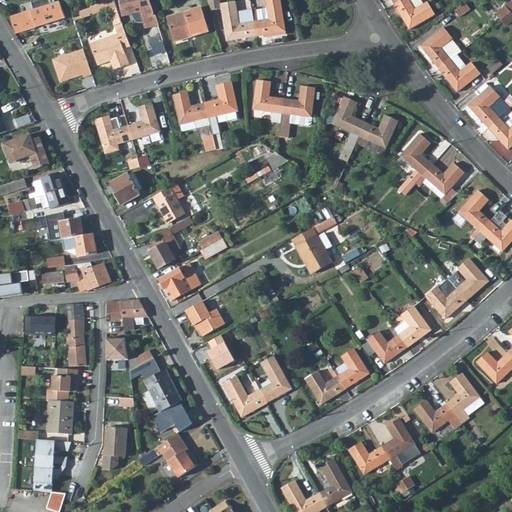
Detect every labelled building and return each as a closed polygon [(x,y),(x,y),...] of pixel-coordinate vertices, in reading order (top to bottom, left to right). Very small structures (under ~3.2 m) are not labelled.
[(20,27),(21,31),(65,19),(60,2),(54,4),(53,0),(42,0),(44,7),(11,17),(15,29),(20,27)] [(121,0),(123,10),(124,14),(125,16),(125,17),(140,12),(145,29),(150,27),(161,65),(169,63),(156,20),(149,0),(121,0)] [(223,9),(228,41),(257,37),(255,22),(253,10),(238,12),(236,2),(222,4),(221,0),(207,0),(210,11),(223,9)] [(255,22),(257,37),(286,33),(280,0),(267,0),(268,7),(253,9),(253,10),(255,22)] [(401,0),(394,4),(409,30),(434,15),(427,2),(425,3),(423,0),(401,0)] [(110,3),(92,8),(94,15),(112,10),(119,7),(116,1),(110,3)] [(511,10),(507,4),(497,12),(502,19),(511,11),(511,10)] [(193,37),(209,33),(202,7),(167,18),(173,38),(191,32),(193,37)] [(94,15),(92,8),(83,11),(85,18),(94,15)] [(511,20),(511,11),(502,19),(507,24),(511,20)] [(462,52),(443,28),(421,46),(439,70),(459,54),(462,52)] [(134,50),(127,31),(119,33),(121,37),(94,46),(101,68),(114,64),(117,73),(132,68),(127,52),(134,50)] [(83,77),(92,74),(84,49),(53,59),(59,80),(70,76),(71,78),(83,75),(83,77)] [(439,70),(456,93),(480,75),(471,63),(468,65),(459,54),(439,70)] [(487,70),(492,75),(502,66),(498,61),(487,70)] [(285,99),(271,97),(273,82),(258,80),(254,110),(273,112),(272,120),(283,121),(285,99)] [(209,118),(238,112),(231,82),(217,85),(220,99),(205,102),(209,118)] [(281,136),(289,136),(291,122),(291,114),(312,117),(316,88),(302,86),(300,100),(285,99),(283,121),(281,136)] [(510,109),(490,87),(468,107),(489,129),(499,120),(510,109)] [(205,102),(191,106),(188,92),(173,95),(181,131),(210,124),(209,118),(205,102)] [(365,122),(351,116),(358,103),(345,96),(332,123),(352,132),(340,157),(348,160),(356,143),(359,136),(365,122)] [(132,139),(160,131),(152,103),(138,107),(142,121),(128,125),(132,139)] [(312,117),(291,114),(291,122),(309,124),(311,122),(312,117)] [(119,149),(118,143),(132,139),(128,125),(120,127),(117,117),(110,119),(109,115),(95,119),(105,153),(119,149)] [(384,153),(386,148),(398,121),(385,115),(379,128),(365,122),(359,136),(367,140),(364,146),(381,154),(384,153)] [(489,129),(508,151),(511,147),(511,116),(503,124),(499,120),(489,129)] [(30,156),(35,170),(50,165),(41,137),(33,140),(31,134),(3,143),(7,154),(14,152),(16,156),(21,159),(30,156)] [(213,134),(203,136),(207,151),(216,149),(213,134)] [(416,169),(400,188),(406,194),(417,181),(423,175),(432,165),(422,154),(431,143),(421,134),(401,156),(416,169)] [(359,136),(356,143),(364,146),(367,140),(359,136)] [(14,152),(7,154),(10,163),(21,159),(16,156),(14,152)] [(277,153),(269,158),(275,169),(288,162),(287,161),(278,154),(277,153)] [(147,166),(145,155),(137,157),(137,158),(140,167),(147,166)] [(137,158),(128,160),(131,169),(140,167),(137,158)] [(455,197),(449,191),(465,174),(453,163),(443,174),(432,165),(423,175),(445,196),(438,203),(443,208),(455,197)] [(65,188),(60,172),(41,178),(42,180),(46,193),(65,188)] [(122,204),(139,195),(127,173),(110,183),(122,204)] [(445,196),(423,175),(417,181),(421,185),(424,182),(442,198),(445,196)] [(24,178),(0,186),(0,194),(27,186),(24,178)] [(39,195),(46,193),(42,180),(37,181),(34,185),(37,195),(39,195)] [(176,184),(170,187),(177,200),(183,197),(176,184)] [(167,223),(184,213),(177,200),(170,187),(153,197),(167,223)] [(65,188),(46,193),(50,207),(51,209),(70,204),(65,188)] [(480,211),(490,200),(480,191),(460,212),(477,229),(472,234),(476,238),(491,222),(480,211)] [(39,195),(43,209),(50,207),(46,193),(39,195)] [(25,208),(37,205),(34,196),(22,199),(25,208)] [(25,208),(22,199),(13,202),(15,212),(25,209),(25,208)] [(507,217),(501,211),(491,222),(498,228),(507,217)] [(322,231),(338,222),(334,216),(319,225),(291,240),(311,274),(332,263),(324,249),(330,246),(322,231)] [(24,230),(41,227),(39,217),(22,220),(24,230)] [(84,236),(81,218),(60,222),(62,239),(64,239),(84,236)] [(511,220),(502,232),(498,228),(491,222),(476,238),(481,243),(487,237),(503,252),(511,242),(511,220)] [(158,268),(175,259),(164,239),(171,235),(182,229),(178,223),(159,233),(162,238),(146,246),(158,268)] [(94,234),(84,236),(64,239),(66,251),(68,251),(77,250),(78,255),(78,257),(98,254),(94,234)] [(216,234),(201,242),(204,248),(219,240),(216,234)] [(175,259),(178,249),(171,235),(164,239),(175,259)] [(208,257),(225,248),(220,239),(219,240),(204,248),(208,257)] [(356,260),(351,251),(339,259),(343,267),(349,264),(356,260)] [(66,266),(65,256),(47,259),(49,268),(66,266)] [(488,282),(469,260),(460,268),(469,280),(458,289),(467,300),(488,282)] [(93,268),(91,263),(66,266),(66,271),(43,274),(44,285),(78,282),(82,292),(89,289),(89,290),(113,282),(105,263),(93,268)] [(170,301),(199,286),(187,264),(158,279),(170,301)] [(369,276),(363,268),(356,273),(362,281),(369,276)] [(458,289),(469,280),(460,268),(448,278),(458,289)] [(23,295),(21,283),(37,280),(35,270),(28,271),(0,274),(0,298),(19,295),(23,295)] [(437,288),(447,299),(458,289),(448,278),(437,288)] [(426,297),(446,319),(467,300),(458,289),(447,299),(437,288),(426,297)] [(276,296),(258,306),(261,312),(279,302),(276,296)] [(139,299),(121,301),(123,318),(125,331),(135,330),(133,318),(149,316),(139,299)] [(123,318),(121,301),(107,302),(108,319),(123,318)] [(217,308),(209,312),(203,301),(185,310),(194,325),(197,323),(203,335),(225,323),(217,308)] [(83,310),(87,309),(87,303),(80,303),(60,305),(61,314),(66,314),(70,367),(87,366),(84,332),(85,331),(83,310)] [(404,315),(408,319),(395,328),(401,336),(409,348),(431,332),(414,308),(404,315)] [(25,317),(25,333),(50,333),(50,318),(25,317)] [(376,352),(385,365),(409,348),(401,336),(388,344),(380,333),(368,340),(369,342),(376,352)] [(126,336),(109,339),(109,352),(108,354),(108,360),(128,357),(127,350),(126,336)] [(376,352),(369,342),(363,347),(370,357),(376,352)] [(127,350),(128,357),(130,370),(154,358),(149,350),(136,357),(135,349),(127,350)] [(345,389),(369,374),(354,349),(342,356),(347,364),(350,369),(337,377),(345,389)] [(511,356),(510,353),(498,364),(488,353),(477,363),(497,385),(511,370),(511,356)] [(267,404),(292,389),(274,356),(261,363),(272,383),(260,390),(267,404)] [(160,412),(182,402),(166,370),(161,372),(154,358),(130,370),(131,380),(141,374),(145,381),(160,412)] [(337,377),(350,369),(347,364),(334,372),(337,377)] [(38,367),(24,366),(24,375),(37,376),(38,367)] [(79,370),(60,369),(59,376),(54,376),(53,391),(49,390),(48,401),(52,401),(56,401),(69,402),(70,392),(78,393),(79,370)] [(306,379),(321,404),(345,389),(337,377),(325,385),(317,372),(306,379)] [(451,382),(460,394),(447,403),(462,422),(469,417),(468,415),(485,403),(463,373),(451,382)] [(222,385),(242,418),(267,404),(260,390),(247,397),(236,378),(222,385)] [(134,398),(121,398),(120,406),(135,407),(134,398)] [(450,420),(455,427),(462,422),(447,403),(436,411),(427,400),(415,408),(432,432),(450,420)] [(56,401),(52,401),(49,433),(75,436),(77,403),(69,402),(56,401)] [(161,432),(176,424),(180,432),(193,423),(182,402),(160,412),(153,416),(161,432)] [(396,470),(400,467),(394,457),(402,452),(405,457),(418,449),(399,419),(386,427),(394,439),(381,447),(389,460),(396,470)] [(119,457),(126,457),(127,429),(107,427),(103,470),(111,470),(118,465),(119,457)] [(40,440),(40,433),(20,431),(20,432),(20,439),(32,440),(40,440)] [(180,477),(198,464),(178,433),(159,446),(180,477)] [(18,472),(29,473),(32,440),(20,439),(19,459),(18,472)] [(38,458),(71,460),(72,444),(40,442),(38,458)] [(381,447),(370,455),(362,442),(349,450),(364,475),(389,460),(381,447)] [(154,459),(150,452),(142,458),(139,459),(144,467),(154,459)] [(320,467),(331,486),(319,493),(327,506),(352,493),(334,459),(320,467)] [(414,485),(409,477),(402,481),(407,489),(414,485)] [(319,493),(306,500),(295,480),(282,488),(294,511),(317,511),(318,511),(327,506),(319,493)] [(396,485),(401,493),(407,489),(402,481),(396,485)] [(62,511),(66,493),(52,490),(48,508),(62,511)]
